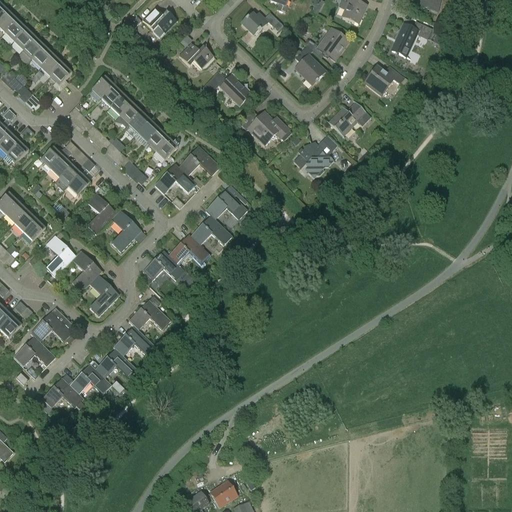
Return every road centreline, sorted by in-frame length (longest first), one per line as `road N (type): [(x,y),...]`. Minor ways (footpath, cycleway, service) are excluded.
road 1 (unclassified): [(228,416),(457,265)]
road 2 (residential): [(163,224),(66,125),(29,119),(0,89)]
road 3 (residential): [(310,118),(378,33),(391,0)]
road 4 (residential): [(93,336),(126,308),(131,257),(163,224)]
road 5 (residential): [(310,118),(211,27)]
